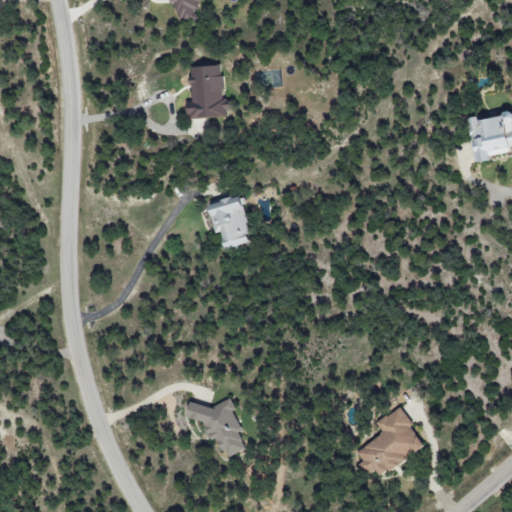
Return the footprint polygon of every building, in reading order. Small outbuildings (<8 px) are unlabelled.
[(172,0),(176,22),(198,18),(195,2),(202,1),(202,0),(172,0)] [(189,67),(191,104),(185,104),(186,119),(229,116),(228,99),(223,99),(221,66),(189,67)] [(474,164),(490,161),(489,156),(511,153),(510,147),(511,147),(511,118),(511,114),(468,120),(474,164)] [(214,234),(220,232),(224,249),(248,243),(245,232),(249,231),(240,196),(207,203),(214,234)] [(246,450),(239,435),(241,429),(233,413),(235,409),(230,399),(211,408),(188,403),(184,419),(202,423),(210,440),(219,442),(226,459),(246,450)] [(357,452),(377,481),(425,446),(398,408),(376,424),(383,434),(357,452)]
